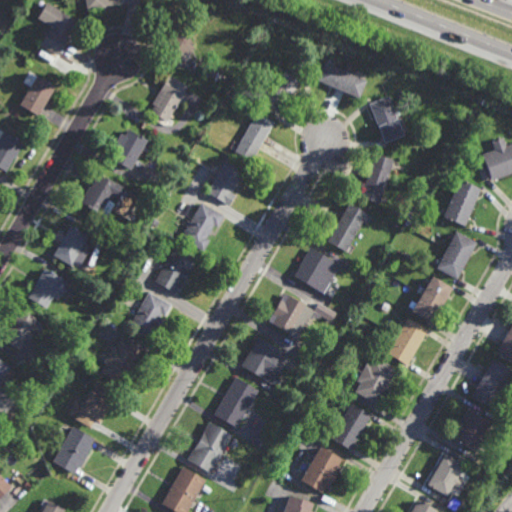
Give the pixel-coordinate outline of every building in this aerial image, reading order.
[(56,52),(39,42),(49,23),(35,15),(43,0),(75,18),(56,52)] [(139,3),(139,0),(84,0),(86,8),(139,3)] [(174,55),(159,24),(163,22),(159,14),(176,6),(194,46),(174,55)] [(357,97),(316,79),(323,61),(365,78),(357,97)] [(304,82),(271,107),(259,91),(291,65),(304,82)] [(215,78),(208,76),(209,69),(216,71),(215,78)] [(34,74),(35,72),(54,84),(36,113),(18,101),(29,82),(23,78),(28,70),(34,74)] [(165,120),(149,110),(153,103),(151,102),(168,73),(186,84),(165,120)] [(383,140),(369,102),(388,95),(402,133),(383,140)] [(224,111),(218,107),(221,103),(227,107),(224,111)] [(251,160),(234,150),(257,111),(274,121),(251,160)] [(129,168),(110,158),(115,148),(111,146),(122,125),(145,138),(129,168)] [(14,157),(13,156),(6,169),(0,165),(0,134),(3,129),(23,140),(14,157)] [(511,169),(489,178),(480,152),(493,148),(490,138),(502,134),(505,143),(511,140),(511,169)] [(395,168),(389,167),(377,202),(358,195),(373,152),(392,159),(397,161),(395,168)] [(242,181),(239,179),(231,192),(235,194),(228,205),(206,192),(226,157),(248,170),(242,181)] [(105,215),(79,200),(88,184),(89,185),(97,172),(122,187),(116,197),(110,193),(107,198),(113,202),(105,215)] [(462,224),(441,215),(458,177),(479,187),(462,224)] [(343,250),(325,239),(347,201),(365,211),(343,250)] [(217,226),(213,224),(205,237),(209,239),(203,250),(180,237),(201,202),(223,215),(217,226)] [(69,264),(51,253),(69,224),(87,235),(69,264)] [(454,278),(434,266),(454,229),(475,241),(454,278)] [(190,269),(187,267),(185,271),(188,273),(185,279),(181,277),(179,281),(182,282),(175,293),(153,281),(174,245),(196,258),(190,269)] [(331,258),(330,260),(339,264),(329,281),(331,282),(325,293),(293,275),(310,246),(331,258)] [(44,306),(26,296),(43,266),(61,277),(44,306)] [(429,322),(409,309),(430,274),(450,287),(429,322)] [(164,315),(160,313),(158,316),(162,318),(158,325),(155,323),(153,326),(156,328),(150,339),(128,326),(148,291),(171,304),(164,315)] [(296,337),(268,319),(284,292),(313,309),(296,337)] [(330,321),(335,313),(318,302),(313,310),(330,321)] [(18,349),(1,339),(19,308),(36,318),(18,349)] [(404,365),(383,352),(403,316),(424,329),(404,365)] [(511,363),(493,352),(511,319),(511,363)] [(142,347),(120,384),(100,372),(106,362),(103,360),(113,344),(116,345),(121,335),(142,347)] [(281,381),(279,385),(272,381),(271,382),(241,364),(257,336),(288,354),(275,377),(281,381)] [(393,367),(384,384),(387,385),(385,388),(383,387),(374,404),(350,391),(355,381),(352,379),(362,361),(366,364),(370,355),(393,367)] [(489,407),(469,396),(490,358),(510,370),(489,407)] [(0,383),(0,359),(10,366),(0,383)] [(237,427),(213,413),(235,375),(258,389),(237,427)] [(98,422),(93,419),(89,427),(73,418),(95,380),(109,389),(105,397),(111,400),(98,422)] [(347,449),(327,437),(348,402),(368,414),(347,449)] [(335,417),(331,414),(336,407),(340,410),(335,417)] [(471,451),(451,439),(468,409),(488,422),(471,451)] [(210,473),(186,459),(209,421),(232,435),(210,473)] [(79,467),(77,466),(73,473),(51,460),(72,425),(93,438),(89,445),(91,446),(79,467)] [(233,446),(229,444),(233,436),(237,439),(233,446)] [(323,494),(300,480),(319,448),(338,459),(334,465),(336,467),(323,488),(326,489),(323,494)] [(444,496),(425,484),(442,454),(462,465),(444,496)] [(290,464),(286,462),(290,455),(294,457),(290,464)] [(186,511),(175,511),(160,503),(182,465),(205,479),(186,511)] [(0,494),(0,476),(9,486),(0,494)] [(283,511),(290,496),(314,504),(311,511),(283,511)] [(61,511),(39,511),(47,499),(63,509),(61,511)] [(434,511),(407,511),(415,499),(435,511),(434,511)]
